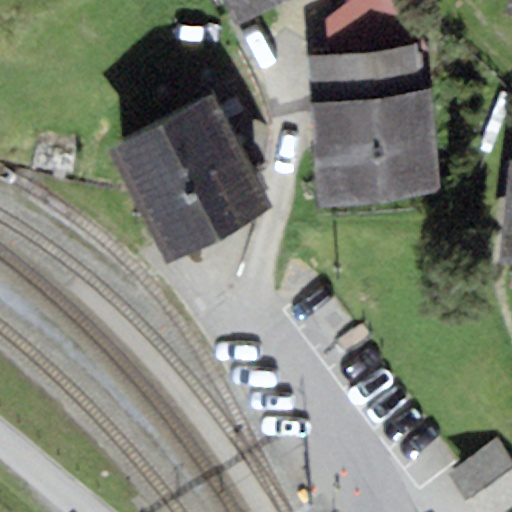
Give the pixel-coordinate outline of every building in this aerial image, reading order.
[(223,0),(237,25),(284,0),(223,0)] [(325,17),(327,52),(416,44),(416,52),(429,51),(401,0),(348,0),(335,10),(325,17)] [(327,0),(335,10),(348,0),(327,0)] [(327,52),(304,54),(317,205),(441,194),(431,89),(420,90),(416,52),(416,44),(327,52)] [(213,91),(108,145),(168,260),(273,205),(213,91)] [(511,159),(509,159),(498,262),(511,263),(511,159)] [(511,457),(497,437),(449,471),(478,511),(501,511),(511,504),(511,457)]
